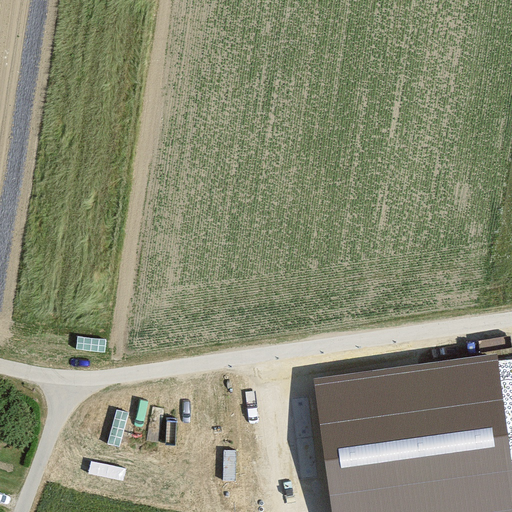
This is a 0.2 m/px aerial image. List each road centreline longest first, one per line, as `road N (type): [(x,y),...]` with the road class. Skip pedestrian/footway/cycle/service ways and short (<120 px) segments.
road 1 (residential): [(511,312),(71,378)]
road 2 (residential): [(71,378),(24,511)]
